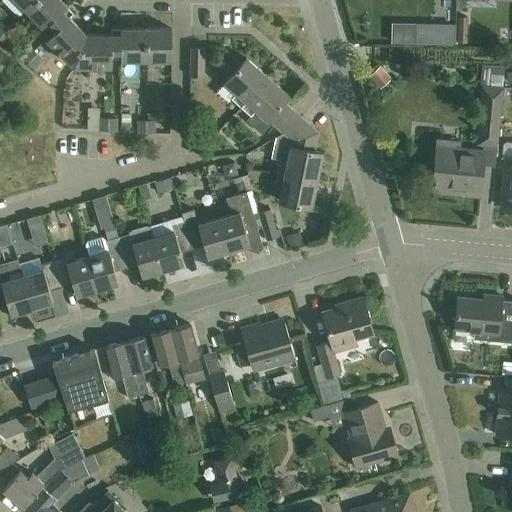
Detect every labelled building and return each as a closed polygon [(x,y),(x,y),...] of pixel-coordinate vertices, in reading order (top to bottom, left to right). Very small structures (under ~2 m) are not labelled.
[(15,0),(24,9),(33,0),(15,0)] [(65,4),(61,0),(33,0),(24,9),(42,27),(49,20),(65,4)] [(65,4),(49,20),(56,27),(45,38),(73,65),(87,34),(70,16),(73,12),(65,4)] [(458,16),(457,41),(467,42),(468,16),(458,16)] [(0,36),(0,37),(9,27),(3,21),(0,23),(0,36)] [(435,23),(435,43),(455,44),(455,24),(435,23)] [(9,27),(0,37),(6,43),(16,34),(9,27)] [(145,27),(120,28),(120,50),(120,60),(145,59),(145,27)] [(171,27),(145,27),(145,59),(171,59),(171,27)] [(111,33),(87,34),(73,65),(111,65),(111,50),(120,50),(120,28),(111,28),(111,33)] [(29,61),(38,53),(32,46),(23,55),(29,61)] [(202,75),(203,46),(191,46),(191,75),(202,75)] [(38,53),(29,61),(35,68),(45,59),(38,53)] [(225,82),(221,86),(232,97),(241,105),(267,75),(247,57),(225,82)] [(435,150),(432,189),(451,191),(452,185),(482,187),(484,165),(485,149),(498,150),(498,143),(501,119),(505,67),(482,66),(476,148),(461,147),(461,153),(435,150)] [(370,76),(378,86),(388,77),(380,67),(370,76)] [(289,94),(267,75),(241,105),(251,113),(255,109),(266,118),(282,132),(286,129),(304,118),(284,100),(289,94)] [(123,113),(123,122),(132,122),(132,113),(123,113)] [(109,130),(109,117),(99,117),(99,130),(109,130)] [(109,117),(109,130),(119,130),(119,117),(109,117)] [(286,129),(282,132),(292,141),(288,159),(281,158),(278,170),(317,179),(322,151),(315,149),(319,131),(304,118),(286,129)] [(148,133),(148,119),(139,119),(139,132),(148,133)] [(148,119),(148,133),(157,133),(157,119),(148,119)] [(203,144),(209,137),(199,128),(193,135),(203,144)] [(503,156),(507,157),(504,191),(508,191),(506,207),(511,207),(511,141),(507,141),(504,145),(503,156)] [(317,179),(278,170),(276,183),(282,184),(279,199),(311,205),(317,179)] [(231,214),(219,217),(229,250),(244,246),(261,252),(266,246),(260,227),(263,227),(247,174),(242,175),(247,191),(226,197),(231,214)] [(170,179),(154,184),(157,196),(173,192),(170,179)] [(87,243),(85,248),(88,256),(97,289),(119,282),(115,270),(127,267),(119,238),(114,223),(106,194),(92,198),(101,227),(105,226),(109,241),(106,242),(102,239),(87,243)] [(194,209),(182,212),(192,247),(204,244),(208,256),(229,250),(219,217),(198,224),(194,209)] [(267,239),(279,236),(271,209),(259,212),(267,239)] [(174,231),(154,237),(164,269),(184,263),(180,251),(192,247),(182,212),(181,213),(184,221),(172,225),(174,231)] [(38,215),(27,218),(29,226),(31,232),(43,229),(39,215),(38,215)] [(130,234),(119,238),(127,267),(138,263),(142,275),(164,269),(154,237),(151,226),(130,232),(130,234)] [(300,231),(288,234),(292,248),(304,245),(300,231)] [(64,257),(52,260),(60,287),(72,283),(76,295),(97,289),(88,256),(76,259),(74,254),(64,257)] [(43,269),(22,275),(32,308),(53,302),(49,290),(60,287),(52,260),(41,263),(43,269)] [(0,304),(7,302),(11,314),(32,308),(22,275),(10,279),(5,261),(0,262),(0,304)] [(511,341),(511,300),(503,300),(503,296),(483,294),(483,298),(457,296),(454,329),(479,332),(478,338),(511,341)] [(324,403),(328,402),(344,398),(337,373),(340,372),(334,349),(347,345),(345,338),(372,331),(363,297),(343,303),(344,306),(323,312),(331,341),(317,345),(322,363),(313,365),(324,403)] [(257,367),(295,356),(290,341),(293,335),(288,332),(284,317),(260,324),(260,322),(240,328),(243,341),(234,343),(241,365),(255,361),(257,367)] [(171,328),(185,382),(195,380),(204,377),(203,371),(190,323),(171,328)] [(185,382),(171,328),(152,333),(160,364),(169,361),(175,385),(185,382)] [(124,340),(138,395),(149,392),(143,369),(152,367),(144,335),(124,340)] [(124,340),(95,348),(103,381),(114,378),(122,375),(128,398),(138,395),(124,340)] [(103,381),(95,348),(53,361),(75,430),(112,413),(103,381)] [(281,383),(297,379),(294,369),(278,373),(281,383)] [(234,405),(224,370),(209,374),(219,409),(234,405)] [(53,374),(25,384),(33,407),(61,398),(53,374)] [(500,391),(496,435),(511,436),(511,378),(507,378),(506,391),(500,391)] [(324,403),(310,408),(314,420),(332,415),(332,417),(345,414),(352,436),(354,435),(363,465),(399,454),(394,434),(390,436),(379,401),(355,408),(351,396),(344,398),(328,402),(324,403)] [(147,419),(157,416),(153,399),(143,402),(147,419)] [(189,400),(174,404),(178,418),(192,414),(189,400)] [(0,452),(2,450),(0,448),(0,441),(3,438),(4,439),(28,429),(23,415),(0,424),(0,452)] [(62,422),(65,431),(74,427),(70,418),(62,422)] [(221,427),(214,429),(216,437),(224,435),(221,427)] [(19,472),(4,489),(24,508),(41,486),(42,487),(59,473),(63,468),(64,469),(86,458),(80,447),(73,434),(50,445),(56,457),(35,476),(32,474),(28,478),(19,472)] [(148,435),(137,439),(140,450),(151,446),(148,435)] [(41,486),(24,508),(28,511),(60,511),(52,504),(66,489),(64,486),(84,476),(79,465),(59,473),(42,487),(41,486)] [(236,487),(234,477),(221,480),(221,483),(217,484),(219,491),(221,499),(238,495),(236,487)] [(107,491),(92,507),(88,503),(79,511),(124,511),(122,510),(124,508),(107,491)] [(417,511),(412,493),(353,509),(354,511),(417,511)] [(245,500),(218,509),(219,511),(248,511),(245,500)]
